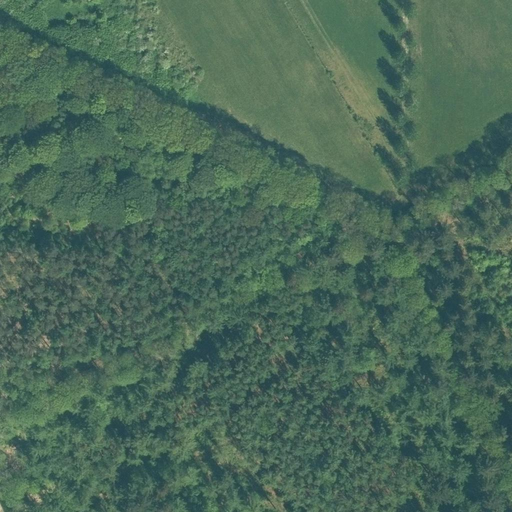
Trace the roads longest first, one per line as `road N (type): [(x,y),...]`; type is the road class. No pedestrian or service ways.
road 1 (track): [(370,220),(0,407)]
road 2 (track): [(511,495),(370,220)]
road 3 (track): [(370,220),(406,198),(404,0)]
